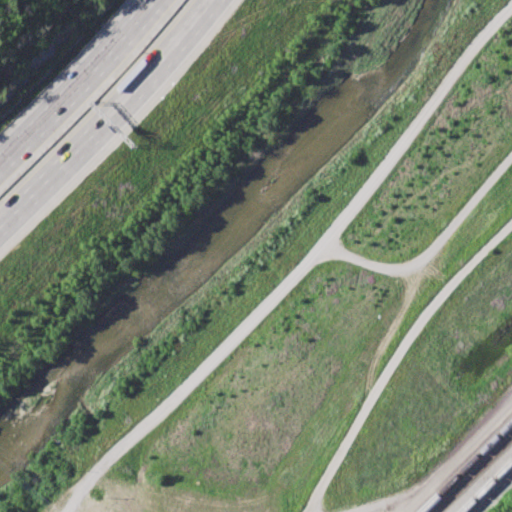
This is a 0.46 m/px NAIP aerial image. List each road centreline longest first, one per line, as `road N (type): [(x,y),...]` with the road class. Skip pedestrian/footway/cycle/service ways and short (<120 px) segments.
road 1 (motorway): [(0,216),(104,115),(204,0)]
road 2 (motorway): [(165,0),(0,173)]
